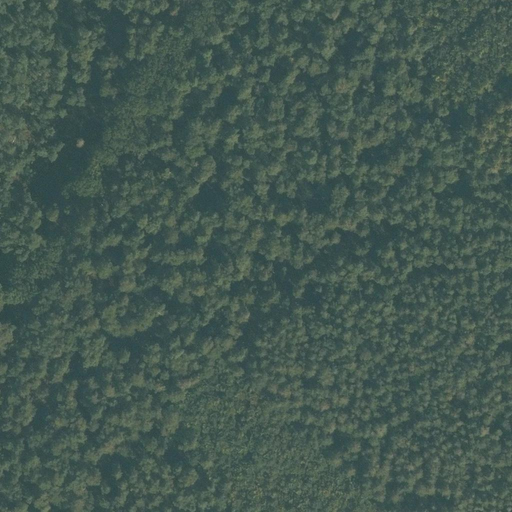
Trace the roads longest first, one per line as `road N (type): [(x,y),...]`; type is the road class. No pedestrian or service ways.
road 1 (track): [(511,63),(53,511)]
road 2 (track): [(0,327),(212,0)]
